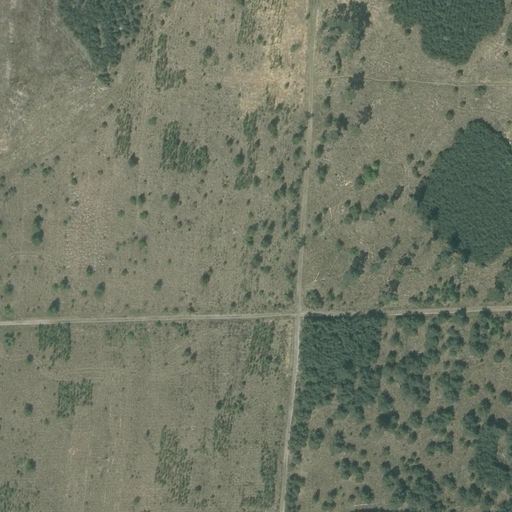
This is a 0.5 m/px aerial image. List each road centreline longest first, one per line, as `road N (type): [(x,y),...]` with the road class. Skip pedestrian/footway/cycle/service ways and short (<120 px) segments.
road 1 (track): [(297,315),(0,323)]
road 2 (track): [(297,315),(307,75)]
road 3 (track): [(511,310),(297,315)]
road 4 (track): [(279,511),(297,315)]
